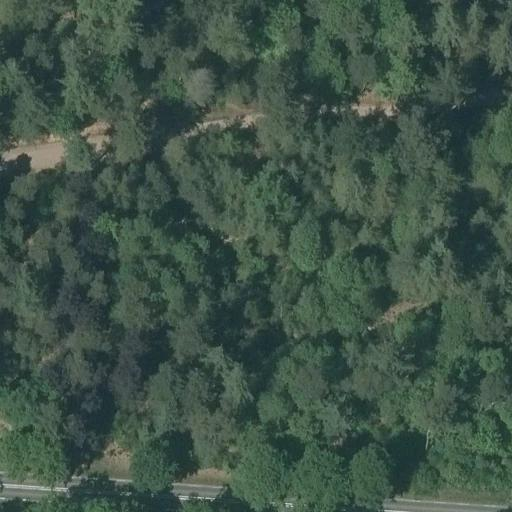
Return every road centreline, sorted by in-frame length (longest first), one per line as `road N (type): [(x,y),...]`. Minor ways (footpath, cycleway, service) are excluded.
road 1 (track): [(511,107),(443,102),(173,116),(0,153)]
road 2 (primary): [(220,511),(0,497)]
